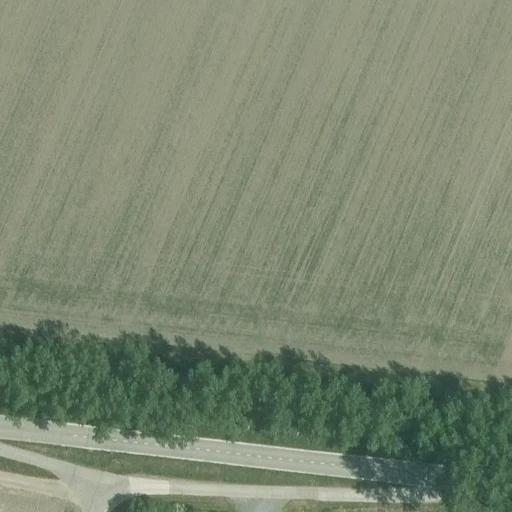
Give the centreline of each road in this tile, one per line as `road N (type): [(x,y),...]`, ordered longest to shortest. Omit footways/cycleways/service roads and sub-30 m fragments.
road 1 (tertiary): [(451,478),(0,428)]
road 2 (unclassified): [(100,487),(412,493),(451,478)]
